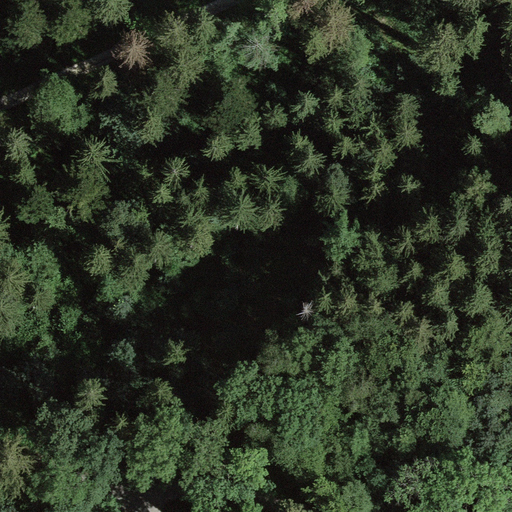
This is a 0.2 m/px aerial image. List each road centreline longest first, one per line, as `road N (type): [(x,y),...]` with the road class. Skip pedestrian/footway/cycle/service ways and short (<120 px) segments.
road 1 (track): [(0,102),(235,0)]
road 2 (track): [(0,455),(132,511)]
